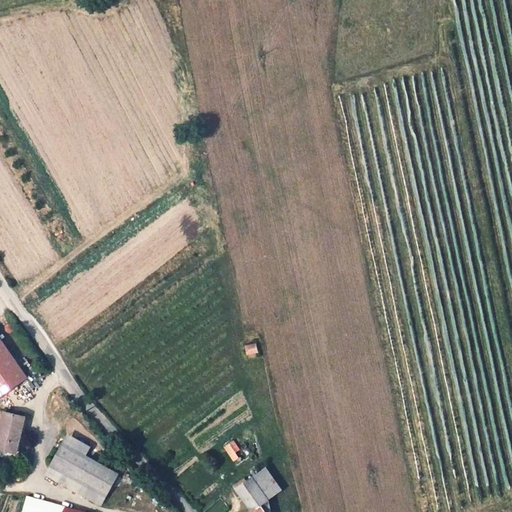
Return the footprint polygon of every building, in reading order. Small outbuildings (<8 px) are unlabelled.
[(0,396),(29,374),(0,334),(0,396)] [(253,343),(243,345),(245,353),(255,350),(253,343)] [(24,415),(3,409),(0,422),(0,456),(15,460),(17,452),(15,452),(24,415)] [(92,445),(68,432),(51,465),(106,496),(119,471),(88,454),(92,445)] [(233,440),(224,446),(233,460),(240,455),(237,451),(239,449),(233,440)] [(264,466),(251,475),(265,497),(277,489),(264,466)] [(268,511),(265,497),(251,475),(235,487),(251,509),(246,511),(268,511)] [(51,511),(62,511),(64,506),(36,498),(34,507),(51,511)]
